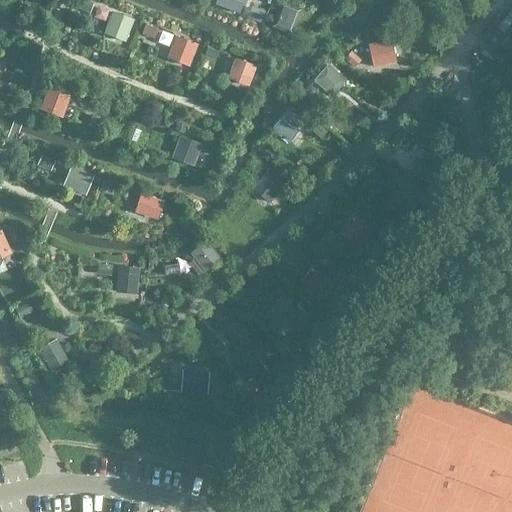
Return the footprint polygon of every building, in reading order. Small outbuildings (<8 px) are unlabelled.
[(216,0),(215,3),(242,12),(245,0),(216,0)] [(281,4),(274,25),(292,31),(299,10),(281,4)] [(124,42),(132,21),(113,13),(105,34),(124,42)] [(188,66),(196,45),(177,38),(169,59),(188,66)] [(395,62),(391,42),(369,47),(373,67),(395,62)] [(236,56),(226,85),(247,92),(257,63),(236,56)] [(345,82),(328,67),(315,81),(331,96),(345,82)] [(61,118),(68,97),(49,90),(41,111),(61,118)] [(273,127),(291,141),(305,121),(287,108),(273,127)] [(192,166),(200,145),(181,138),(173,159),(192,166)] [(50,170),(53,163),(42,158),(39,165),(50,170)] [(399,190),(411,175),(391,161),(380,176),(399,190)] [(88,194),(94,172),(70,165),(64,187),(88,194)] [(269,203),(283,185),(268,172),(253,190),(269,203)] [(159,218),(163,203),(140,195),(135,211),(159,218)] [(359,247),(370,231),(352,218),(340,234),(359,247)] [(0,260),(13,255),(2,232),(0,233),(0,260)] [(220,260),(207,242),(191,254),(205,272),(220,260)] [(341,270),(346,263),(338,257),(333,263),(341,270)] [(110,275),(111,267),(99,266),(98,274),(110,275)] [(135,294),(138,270),(119,268),(117,292),(135,294)] [(320,299),(331,284),(312,270),(301,285),(320,299)] [(31,312),(27,305),(16,310),(20,317),(31,312)] [(304,324),(284,307),(266,327),(286,344),(304,324)] [(58,340),(39,350),(51,372),(70,362),(58,340)] [(249,387),(257,381),(247,367),(238,373),(249,387)] [(209,372),(183,371),(182,393),(207,395),(209,372)]
